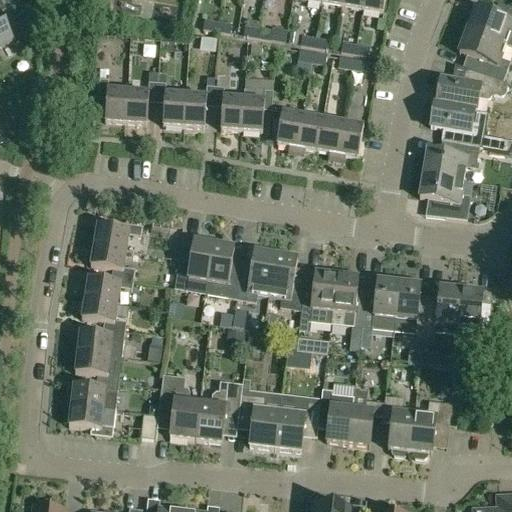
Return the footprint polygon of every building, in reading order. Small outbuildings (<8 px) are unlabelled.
[(342,10),(343,0),(322,0),(322,7),(342,10)] [(343,0),(342,10),(362,13),(363,0),(343,0)] [(363,0),(362,13),(383,17),(385,0),(363,0)] [(0,1),(0,48),(12,42),(0,19),(0,15),(6,13),(0,1)] [(511,24),(511,26),(475,12),(467,35),(506,49),(511,50),(511,24)] [(383,30),(384,23),(378,22),(376,33),(382,34),(383,30)] [(203,23),(202,33),(217,35),(219,25),(203,23)] [(219,25),(217,35),(230,38),(232,28),(219,25)] [(243,40),(257,42),(258,32),(245,29),(243,40)] [(258,32),(257,42),(271,44),(272,34),(258,32)] [(458,57),(477,64),(473,75),(503,86),(510,66),(500,63),(506,49),(467,35),(458,57)] [(314,51),(316,41),(301,39),(300,49),(314,51)] [(316,41),(314,51),(328,54),(329,43),(316,41)] [(354,58),(356,48),(341,45),(340,55),(354,58)] [(356,48),(354,58),(368,60),(369,50),(356,48)] [(299,55),(297,65),(312,67),(314,57),(299,55)] [(314,57),(312,67),(325,69),(326,59),(314,57)] [(352,74),(354,64),(339,61),(337,71),(352,74)] [(354,64),(352,74),(365,76),(367,66),(354,64)] [(439,85),(436,108),(474,114),(476,115),(479,102),(488,103),(492,99),(501,101),(506,96),(507,88),(503,86),(462,71),(454,68),(451,86),(439,85)] [(158,77),(158,76),(150,75),(149,96),(128,94),(126,126),(147,128),(148,106),(156,107),(158,77)] [(166,97),(168,78),(158,77),(156,107),(165,107),(164,128),(184,130),(186,98),(166,97)] [(216,91),(224,91),(225,79),(217,79),(216,91)] [(244,82),(243,102),(244,102),(241,134),(261,135),(263,114),(270,114),(273,84),(244,82)] [(105,125),(126,126),(128,94),(109,93),(110,83),(99,83),(98,103),(106,103),(105,125)] [(206,110),(214,110),(216,91),(207,90),(206,100),(186,98),(184,130),(204,131),(206,110)] [(224,91),(216,91),(214,110),(223,111),(221,133),(241,134),(244,102),(243,102),(224,101),(224,91)] [(80,112),(82,98),(72,96),(70,110),(80,112)] [(434,108),(430,131),(460,136),(458,148),(479,152),(482,152),(486,130),(472,128),(474,114),(436,108),(434,108)] [(295,159),(303,120),(282,116),(276,148),(288,150),(287,157),(295,159)] [(317,155),(322,123),(303,120),(295,159),(303,160),(305,153),(317,155)] [(322,123),(317,155),(329,157),(328,164),(335,166),(342,127),(322,123)] [(342,127),(335,166),(343,167),(345,160),(357,162),(363,131),(342,127)] [(428,155),(424,179),(463,185),(465,171),(475,173),(479,152),(458,148),(457,148),(456,160),(428,155)] [(448,206),(445,222),(467,225),(471,201),(461,199),(463,185),(424,179),(420,202),(448,206)] [(97,228),(94,249),(126,255),(129,238),(139,240),(141,230),(124,227),(124,231),(121,233),(97,228)] [(188,295),(190,282),(205,284),(203,298),(206,298),(214,249),(193,245),(188,276),(178,274),(175,292),(188,295)] [(228,285),(234,252),(232,251),(233,247),(223,245),(218,249),(214,249),(206,298),(236,304),(238,293),(239,287),(228,285)] [(116,276),(115,280),(132,283),(134,272),(123,270),(126,255),(94,249),(91,270),(115,274),(116,276)] [(256,307),(257,299),(269,301),(276,259),(270,258),(270,255),(269,252),(258,250),(256,252),(255,255),(253,255),(248,288),(239,287),(238,293),(236,304),(256,307)] [(291,293),(297,263),(295,263),(296,260),(294,257),(283,255),(281,257),(280,260),(276,259),(269,301),(282,304),(281,310),(300,313),(302,294),(291,293)] [(331,329),(336,280),(331,279),(332,276),(329,273),(320,272),(317,274),(316,278),(314,277),(312,296),(302,294),(300,313),(301,314),(299,335),(309,336),(310,326),(318,327),(331,329)] [(357,279),(354,276),(345,275),(342,277),(342,281),(336,280),(331,329),(344,330),(362,332),(365,302),(356,301),(358,283),(356,282),(357,279)] [(377,285),(375,303),(365,302),(362,332),(394,336),(399,287),(393,286),(394,283),(391,280),(382,279),(379,281),(379,285),(377,285)] [(89,282),(86,302),(117,308),(120,291),(131,293),(132,283),(115,280),(115,285),(112,286),(89,282)] [(420,289),(419,289),(419,286),(417,283),(407,282),(404,284),(404,288),(399,287),(394,336),(415,338),(415,344),(424,346),(428,309),(418,308),(420,289)] [(433,347),(434,336),(456,338),(457,338),(462,294),(440,291),(438,310),(428,309),(424,346),(433,347)] [(462,294),(457,338),(456,338),(456,340),(487,343),(491,316),(482,315),(484,296),(462,294)] [(107,328),(106,332),(124,336),(125,326),(114,324),(117,308),(86,302),(82,323),(105,327),(107,328)] [(80,336),(78,357),(121,361),(124,336),(106,332),(105,337),(103,339),(80,336)] [(245,337),(228,335),(226,350),(243,352),(245,337)] [(314,343),(298,342),(297,354),(313,356),(314,343)] [(296,345),(288,344),(287,355),(295,356),(296,345)] [(100,387),(118,389),(121,361),(78,357),(76,377),(99,379),(101,381),(100,387)] [(158,415),(173,417),(170,441),(196,444),(200,407),(188,405),(189,397),(186,393),(183,393),(184,383),(163,380),(158,415)] [(127,390),(147,393),(148,383),(128,381),(127,390)] [(252,382),(245,381),(244,391),(251,392),(252,382)] [(117,399),(118,389),(100,387),(100,390),(98,391),(75,389),(72,410),(115,415),(117,399)] [(220,448),(223,423),(237,425),(241,399),(241,390),(221,388),(220,397),(217,397),(213,399),(212,408),(200,407),(196,444),(220,448)] [(325,445),(347,448),(351,413),(353,401),(332,399),(332,395),(323,394),(321,409),(319,409),(318,414),(329,416),(325,445)] [(249,451),(275,454),(279,416),(262,414),(264,402),(241,399),(237,425),(252,427),(249,451)] [(407,459),(407,455),(411,456),(415,419),(401,418),(403,403),(385,400),(384,407),(382,422),(382,427),(391,428),(387,453),(391,453),(391,457),(393,460),(404,461),(407,459)] [(373,421),(382,422),(384,407),(366,405),(365,414),(351,413),(347,448),(369,451),(373,421)] [(295,418),(279,416),(275,454),(300,457),(303,434),(316,436),(318,414),(319,409),(296,406),(295,418)] [(427,461),(427,458),(431,459),(432,451),(446,453),(448,435),(451,408),(429,406),(427,421),(415,419),(411,456),(412,456),(411,459),(414,463),(423,464),(427,461)] [(112,442),(113,431),(115,415),(72,410),(70,430),(93,434),(95,436),(95,439),(112,442)] [(140,442),(155,444),(158,420),(143,418),(140,442)] [(511,511),(511,497),(494,498),(494,511),(511,511)] [(146,511),(158,511),(159,504),(147,503),(146,511)]
